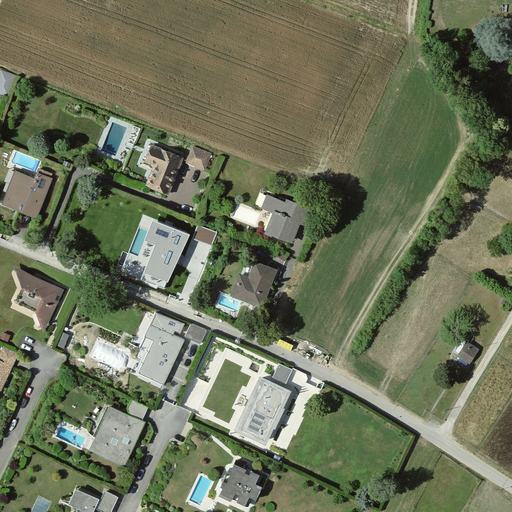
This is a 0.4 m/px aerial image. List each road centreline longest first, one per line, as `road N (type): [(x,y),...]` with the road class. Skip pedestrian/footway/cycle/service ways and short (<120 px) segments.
road 1 (unclassified): [(511,486),(282,352),(0,238)]
road 2 (residential): [(24,343),(50,355),(0,461)]
road 3 (track): [(439,440),(511,319)]
